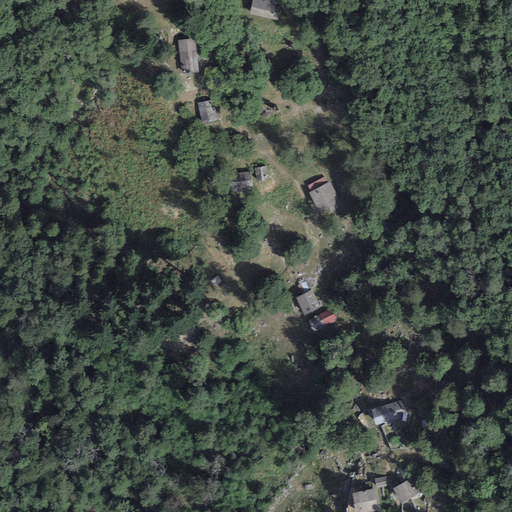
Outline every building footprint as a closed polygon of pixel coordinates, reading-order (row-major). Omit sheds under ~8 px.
[(255,0),(253,13),(273,17),(276,4),(255,0)] [(194,42),(182,44),(185,72),(197,71),(194,42)] [(211,102),(201,105),(204,121),(215,118),(211,102)] [(265,168),(257,169),(259,181),(267,179),(265,168)] [(233,176),(234,189),(249,187),(248,175),(233,176)] [(321,179),(309,187),(312,192),(325,184),(321,179)] [(329,185),(313,194),(321,210),(338,201),(329,185)] [(217,277),(213,280),(217,285),(221,281),(217,277)] [(311,293),(299,299),(306,312),(317,307),(311,293)] [(329,313),(313,322),(317,329),(333,321),(329,313)] [(397,405),(376,412),(379,422),(401,416),(397,405)] [(412,481),(398,490),(404,500),(418,492),(412,481)] [(373,491),(356,495),(359,511),(377,508),(373,491)]
